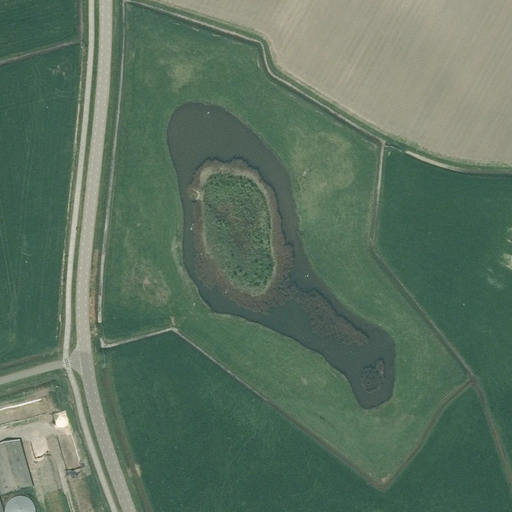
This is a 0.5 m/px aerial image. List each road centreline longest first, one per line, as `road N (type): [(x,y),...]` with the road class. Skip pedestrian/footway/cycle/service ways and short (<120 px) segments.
road 1 (tertiary): [(84,359),(105,0)]
road 2 (tertiary): [(131,511),(84,359)]
